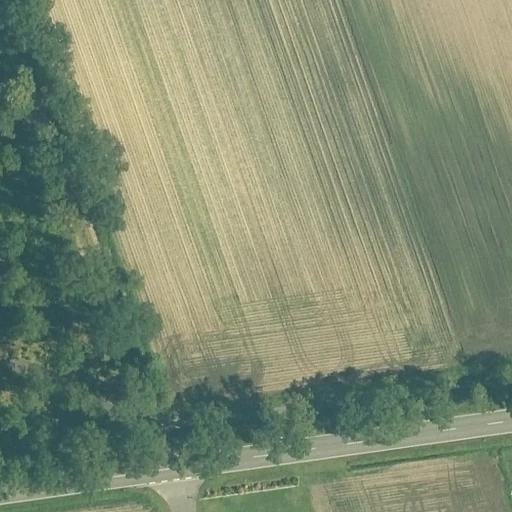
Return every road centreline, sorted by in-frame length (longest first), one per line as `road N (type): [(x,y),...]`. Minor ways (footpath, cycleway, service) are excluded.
road 1 (tertiary): [(511,423),(170,470)]
road 2 (tertiary): [(170,470),(0,493)]
